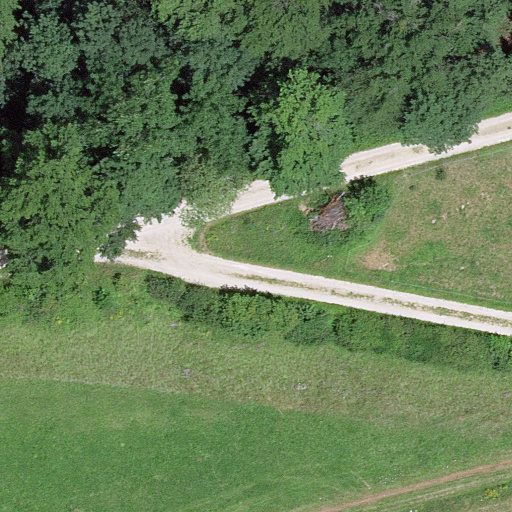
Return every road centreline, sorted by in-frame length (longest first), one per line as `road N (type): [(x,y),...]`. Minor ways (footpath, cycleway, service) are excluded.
road 1 (track): [(0,264),(511,127)]
road 2 (track): [(98,239),(511,325)]
